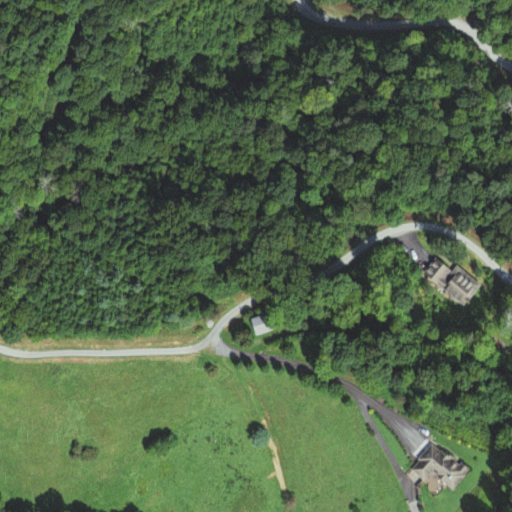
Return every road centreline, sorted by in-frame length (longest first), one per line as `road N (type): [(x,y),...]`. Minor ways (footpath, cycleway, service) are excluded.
road 1 (residential): [(299,0),(307,13),(328,20),(449,20),(511,67),(511,279),(447,230),(409,225),(306,280),(257,295),(191,348),(0,348)]
road 2 (residential): [(208,336),(226,350),(354,387)]
